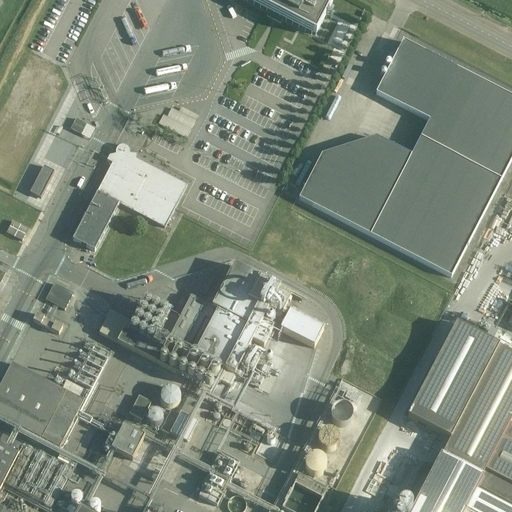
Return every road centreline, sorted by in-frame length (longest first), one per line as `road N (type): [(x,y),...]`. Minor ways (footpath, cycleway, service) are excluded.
road 1 (unclassified): [(265,511),(335,338),(334,314),(313,291),(250,261),(212,263),(138,286),(97,276),(49,245)]
road 2 (unclassified): [(511,249),(488,249),(347,511)]
road 3 (unclassified): [(49,245),(176,0)]
road 4 (unknown): [(97,276),(98,297),(112,316),(302,421)]
road 5 (unknown): [(189,0),(204,41),(193,75),(165,86),(138,73)]
